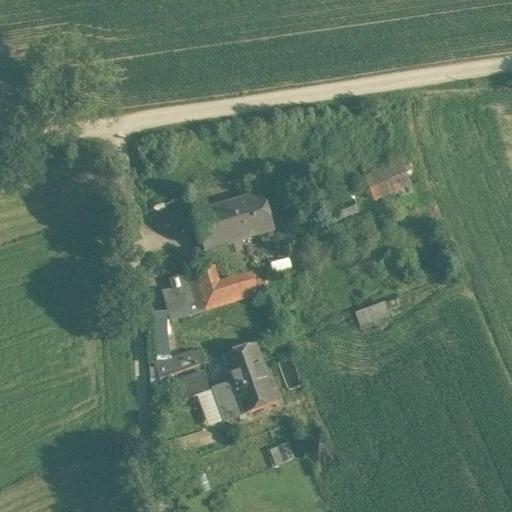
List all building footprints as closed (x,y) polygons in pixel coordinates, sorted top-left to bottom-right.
[(409,160),(365,179),(374,201),(411,185),(405,171),(412,168),(409,160)] [(210,210),(192,215),(204,253),(274,232),(262,194),(210,210)] [(206,197),(188,202),(192,215),(210,210),(206,197)] [(354,200),(321,213),(326,225),(358,213),(354,200)] [(392,213),(375,221),(382,238),(399,230),(392,213)] [(213,268),(190,275),(190,276),(201,313),(236,303),(230,282),(218,285),(213,268)] [(251,275),(258,296),(269,293),(262,272),(251,275)] [(251,275),(230,282),(236,303),(258,296),(251,275)] [(190,276),(170,281),(172,291),(165,292),(171,321),(201,314),(200,313),(201,313),(190,276)] [(356,314),(361,329),(390,319),(385,304),(356,314)] [(277,404),(256,345),(223,357),(232,383),(211,390),(224,424),(277,404)] [(194,354),(155,368),(160,381),(199,367),(199,366),(205,364),(201,353),(194,356),(194,354)] [(202,373),(177,382),(185,402),(209,393),(202,373)]
